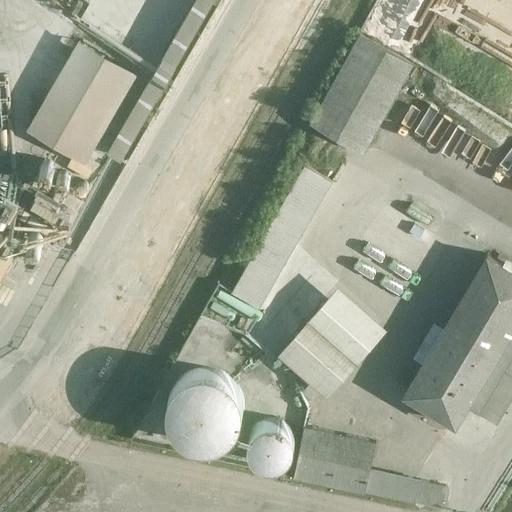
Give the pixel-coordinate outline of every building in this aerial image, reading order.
[(24,172),(0,210),(0,295),(30,246),(65,265),(217,0),(193,0),(149,76),(78,39),(31,128),(77,154),(55,189),(24,172)] [(413,65),(361,39),(311,129),(363,156),(413,65)] [(334,184),(302,167),(233,294),(220,286),(199,321),(242,347),(274,370),(284,361),(331,400),(392,332),(343,290),(280,360),(246,337),(334,184)] [(511,267),(489,255),(404,399),(464,433),(511,359),(511,267)] [(163,402),(165,425),(174,437),(193,444),(213,447),(228,440),(236,425),(237,399),(232,381),(215,371),(189,370),(171,381),(163,402)] [(274,419),(253,423),(249,442),(255,457),(267,466),(280,466),(291,460),(293,446),(292,435),(286,423),(274,419)] [(379,444),(307,427),(296,482),(443,511),(448,511),(454,484),(374,470),(379,444)]
